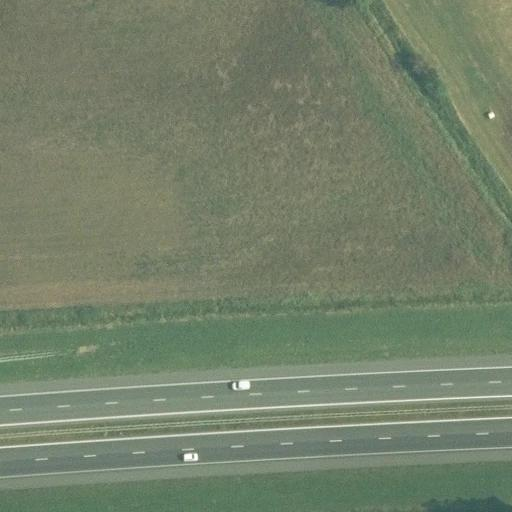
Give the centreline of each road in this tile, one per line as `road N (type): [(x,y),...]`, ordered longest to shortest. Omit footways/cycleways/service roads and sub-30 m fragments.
road 1 (motorway): [(0,465),(511,435)]
road 2 (motorway): [(511,385),(0,414)]
